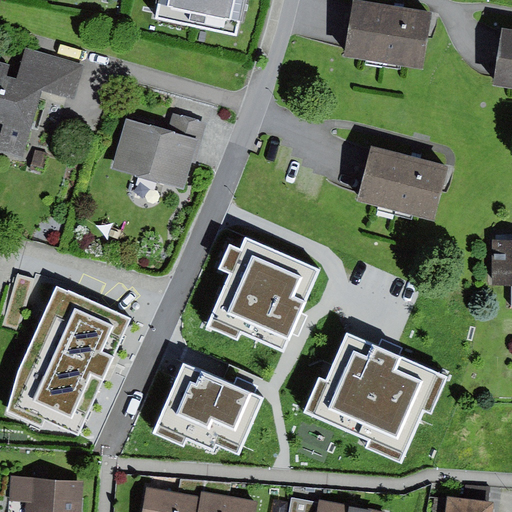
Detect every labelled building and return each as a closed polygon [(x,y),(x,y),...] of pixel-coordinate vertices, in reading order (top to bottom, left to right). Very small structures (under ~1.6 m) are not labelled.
[(160,0),(156,21),(239,40),(248,0),(160,0)] [(399,10),(354,2),(345,58),(422,71),(432,15),(399,10)] [(511,32),(503,31),(494,86),(511,88),(511,32)] [(25,72),(0,65),(0,152),(23,159),(40,97),(71,105),(79,69),(29,55),(25,72)] [(170,128),(122,115),(106,172),(189,195),(209,125),(173,115),(170,128)] [(415,161),(373,150),(359,203),(436,223),(450,170),(415,161)] [(203,323),(284,358),(325,265),(242,229),(237,240),(227,236),(212,270),(224,275),(203,323)] [(511,244),(493,245),(494,286),(511,286),(511,285),(511,244)] [(18,275),(3,326),(18,330),(33,279),(18,275)] [(18,369),(9,412),(43,427),(46,418),(80,434),(131,318),(57,286),(18,369)] [(436,374),(348,338),(331,380),(317,375),(303,410),(367,436),(364,445),(402,459),(436,374)] [(181,373),(173,370),(145,433),(186,451),(191,441),(213,451),(217,443),(238,452),(262,398),(185,364),(181,373)] [(82,511),(85,482),(13,477),(12,500),(33,501),(31,511),(82,511)] [(178,492),(147,487),(142,511),(197,511),(203,482),(181,480),(178,492)] [(230,485),(203,482),(197,511),(255,511),(257,503),(227,498),(230,485)] [(319,511),(321,504),(291,500),(288,511),(319,511)] [(497,511),(499,505),(449,500),(447,511),(497,511)] [(374,511),(321,503),(321,504),(319,511),(374,511)]
